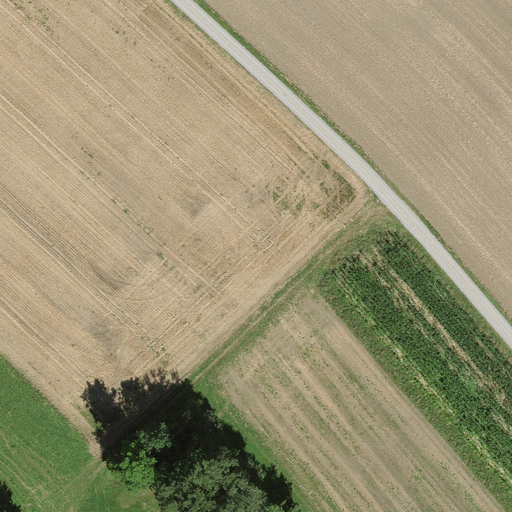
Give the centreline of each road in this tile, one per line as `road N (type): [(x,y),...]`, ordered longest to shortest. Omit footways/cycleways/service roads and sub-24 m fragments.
road 1 (track): [(190,0),(306,105),(511,323)]
road 2 (track): [(389,189),(111,451),(71,511)]
